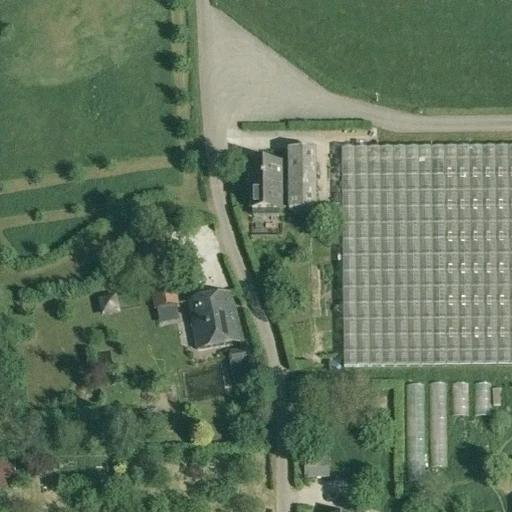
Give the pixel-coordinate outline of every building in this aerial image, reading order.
[(511,149),(341,151),(344,367),(511,365),(511,149)] [(288,151),(289,212),(315,212),(314,151),(288,151)] [(245,185),(251,185),(251,213),(283,213),(283,165),(245,165),(245,185)] [(155,310),(175,306),(169,276),(149,280),(155,310)] [(187,304),(196,351),(239,343),(230,295),(187,304)] [(101,301),(105,319),(121,315),(118,298),(101,301)] [(130,303),(132,313),(148,309),(145,299),(130,303)] [(232,367),(250,364),(248,350),(230,353),(232,367)] [(304,481),(329,480),(329,460),(303,460),(304,481)] [(0,480),(10,480),(9,466),(0,466),(0,480)]
